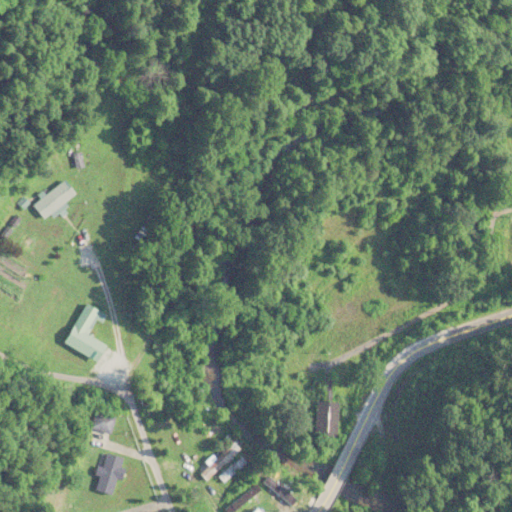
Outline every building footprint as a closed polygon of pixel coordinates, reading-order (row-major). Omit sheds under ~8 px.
[(79,194),(67,179),(35,205),(47,219),(79,194)] [(65,344),(100,363),(110,345),(91,335),(104,312),(87,303),(65,344)] [(318,437),(341,437),(341,401),(318,401),(318,437)] [(93,429),(114,433),(117,416),(96,412),(93,429)] [(216,457),(199,472),(206,480),(241,450),(235,443),(217,458),(216,457)] [(124,455),(101,455),(101,492),(116,492),(116,480),(124,480),(124,455)] [(219,478),(225,484),(246,463),(240,456),(219,478)] [(300,499),(272,479),(267,487),(294,507),(300,499)]
